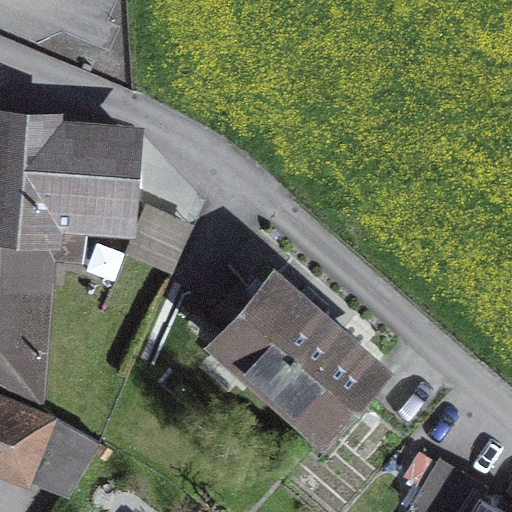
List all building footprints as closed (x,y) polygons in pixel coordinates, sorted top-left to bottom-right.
[(0,381),(46,405),(56,263),(86,266),(88,236),(128,239),(137,240),(139,222),(146,123),(65,117),(65,108),(0,103),(0,381)] [(193,223),(144,202),(139,222),(137,240),(128,239),(123,253),(172,274),(193,223)] [(210,357),(318,454),(389,375),(281,278),(210,357)] [(32,482),(68,497),(100,443),(57,420),(57,417),(0,395),(0,477),(29,489),(32,482)] [(420,511),(441,511),(464,471),(436,457),(410,506),(420,511)] [(508,511),(480,496),(487,484),(464,471),(441,511),(508,511)]
